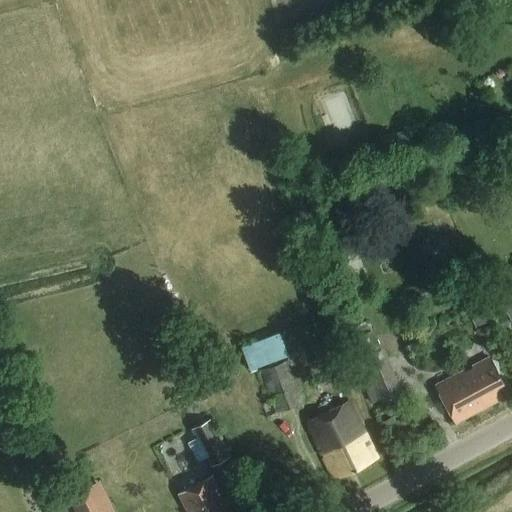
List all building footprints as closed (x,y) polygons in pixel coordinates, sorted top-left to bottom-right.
[(408,134),(381,140),(384,154),(411,149),(408,134)] [(469,313),(476,328),(491,322),(485,306),(469,313)] [(242,347),(251,370),(288,355),(279,332),(242,347)] [(331,343),(314,350),(320,365),(337,358),(331,343)] [(362,357),(361,358),(380,404),(403,395),(384,348),(380,350),(362,357)] [(432,377),(436,385),(454,420),(495,399),(492,393),(502,388),(487,359),(452,377),(448,369),(432,377)] [(287,360),(284,361),(258,371),(273,413),(303,403),(287,360)] [(377,460),(348,401),(310,420),(312,422),(309,424),(336,480),(377,460)] [(191,429),(211,468),(234,456),(214,418),(191,429)] [(233,511),(212,474),(179,492),(190,511),(193,511),(192,511),(233,511)] [(70,511),(56,481),(39,488),(49,511),(70,511)] [(73,511),(100,511),(88,487),(67,498),(73,511)]
